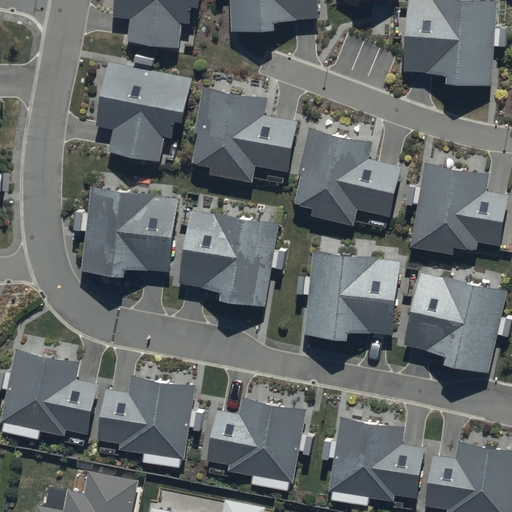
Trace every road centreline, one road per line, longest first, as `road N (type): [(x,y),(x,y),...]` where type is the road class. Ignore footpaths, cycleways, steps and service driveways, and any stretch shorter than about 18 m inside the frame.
road 1 (residential): [(49,252),(60,287),(104,323),(511,412)]
road 2 (residential): [(511,140),(422,120),(265,61)]
road 3 (residential): [(70,10),(41,150),(49,252)]
